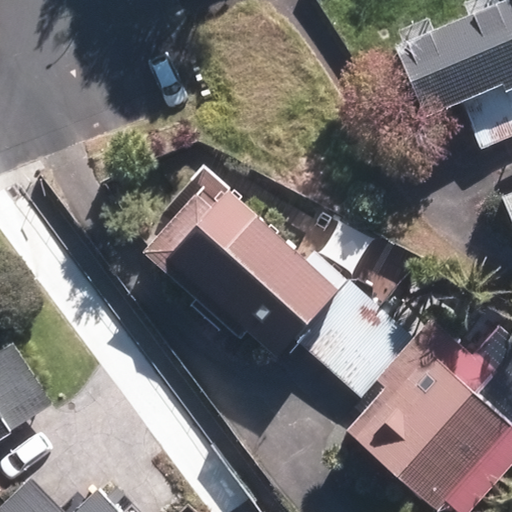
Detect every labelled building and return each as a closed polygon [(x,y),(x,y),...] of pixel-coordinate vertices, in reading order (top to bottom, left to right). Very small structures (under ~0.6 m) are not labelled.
[(511,89),(511,8),(404,52),(432,121),(511,89)] [(331,308),(204,192),(148,252),(276,368),(331,308)] [(511,433),(511,390),(443,328),(350,430),(441,511),(511,433)] [(0,402),(0,449),(21,437),(0,402)] [(137,511),(110,481),(76,511),(137,511)]
